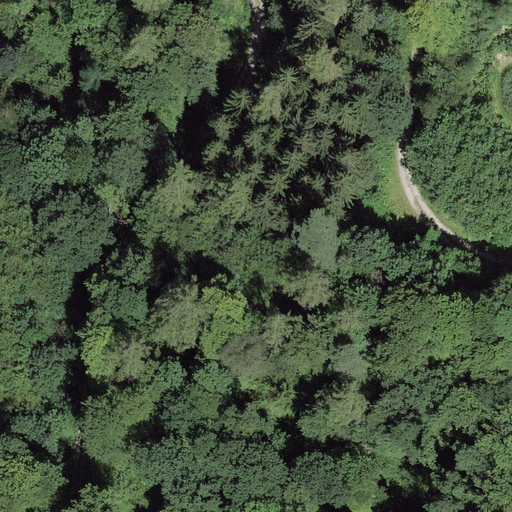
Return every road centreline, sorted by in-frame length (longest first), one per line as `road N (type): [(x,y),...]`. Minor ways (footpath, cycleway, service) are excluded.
road 1 (track): [(69,511),(80,413),(114,264),(134,222),(246,79),(259,46),(258,0)]
road 2 (track): [(415,0),(398,157),(403,182),(412,207),(461,254),(511,275)]
